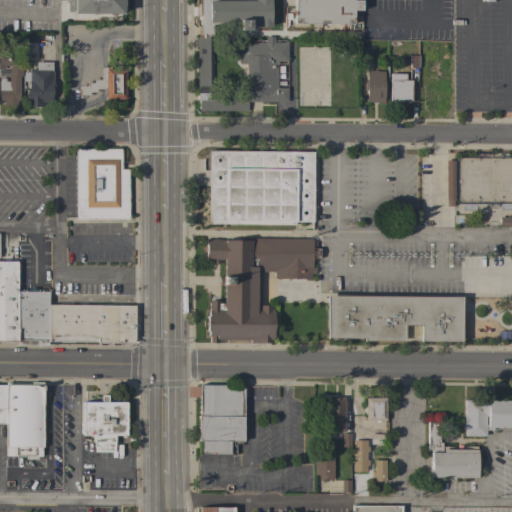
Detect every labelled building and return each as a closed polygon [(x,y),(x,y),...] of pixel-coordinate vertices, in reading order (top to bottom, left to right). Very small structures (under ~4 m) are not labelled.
[(72,13),(72,12),(66,12),(66,0),(122,0),(122,14),(72,13)] [(269,0),(269,27),(248,27),(248,30),(237,30),(237,25),(213,24),(213,36),(208,36),(208,98),(246,99),(246,95),(245,95),(245,64),(238,64),(238,42),(264,42),(264,36),(273,36),(273,42),(287,42),(286,61),(276,61),(276,88),(287,88),(287,102),(247,102),(247,111),(198,110),(198,100),(196,100),(196,47),(195,47),(195,37),(201,37),(201,0),(269,0)] [(320,24),(320,27),(310,27),(311,24),(293,23),(293,0),(361,0),(361,10),(352,10),(352,24),(320,24)] [(22,37),(36,37),(36,38),(37,38),(37,55),(33,55),(33,58),(28,58),(28,55),(22,55),(22,37)] [(356,55),(369,54),(370,69),(356,69),(356,55)] [(409,55),(418,55),(417,67),(417,70),(410,70),(410,67),(409,67),(409,55)] [(18,101),(16,101),(16,105),(2,105),(2,100),(0,100),(0,78),(4,78),(4,81),(8,81),(8,67),(9,67),(9,66),(3,66),(3,69),(0,69),(0,56),(10,56),(10,64),(21,64),(21,76),(19,76),(18,101)] [(29,69),(35,69),(35,62),(51,62),(51,71),(52,71),(52,90),(51,90),(51,102),(42,102),(42,105),(27,105),(27,101),(26,101),(26,88),(29,88),(29,79),(29,69)] [(125,99),(105,99),(105,89),(95,89),(95,92),(88,92),(88,95),(79,95),(79,86),(85,86),(85,82),(92,82),(92,79),(100,79),(100,67),(110,67),(110,69),(125,69),(125,99)] [(383,102),(365,102),(365,90),(364,90),(364,79),(366,79),(366,70),(375,70),(375,71),(383,71),(383,102)] [(404,74),(404,81),(410,81),(410,101),(389,101),(389,74),(404,74)] [(75,149),(120,148),(120,169),(127,169),(128,219),(75,219),(75,149)] [(207,172),(207,152),(208,152),(208,151),(312,152),(312,222),(312,226),(207,225),(207,221),(207,172)] [(445,160),(453,160),(453,206),(446,206),(446,198),(445,198),(445,160)] [(511,226),(499,226),(499,217),(511,217),(511,226)] [(311,239),(311,242),(315,242),(315,249),(318,249),(318,259),(311,259),(311,267),(314,267),(314,273),(311,273),(311,281),(304,280),(304,279),(274,279),(274,272),(260,272),(260,305),(271,306),(271,308),(272,308),(272,340),(269,340),(269,343),(249,343),(249,340),(215,339),(215,336),(213,336),(213,343),(209,343),(209,336),(207,336),(207,332),(206,332),(206,316),(208,316),(208,311),(209,311),(209,301),(219,301),(219,303),(223,303),(223,286),(222,286),(222,285),(218,285),(218,277),(222,277),(222,276),(223,276),(223,260),(219,260),(219,264),(211,264),(211,260),(205,260),(205,252),(204,252),(204,246),(205,246),(205,240),(211,240),(211,239),(219,239),(219,240),(239,240),(239,238),(311,239)] [(0,341),(0,261),(16,261),(16,292),(17,292),(18,341),(0,341)] [(47,342),(47,345),(18,345),(18,341),(17,292),(21,292),(21,289),(28,289),(28,288),(36,288),(36,289),(46,289),(46,291),(48,291),(48,305),(48,342),(47,342)] [(460,297),(460,342),(419,341),(420,325),(403,325),(403,341),(362,341),(362,338),(325,338),(325,296),(460,297)] [(48,305),(134,305),(134,342),(59,342),(59,344),(48,344),(48,342),(48,305)] [(6,383),(43,383),(42,447),(41,447),(40,456),(23,456),(23,466),(5,466),(5,423),(6,385),(6,383)] [(242,442),(230,442),(230,454),(199,454),(199,441),(197,441),(197,416),(198,416),(198,385),(224,385),(224,388),(243,388),(242,442)] [(82,402),(100,402),(100,395),(107,395),(107,402),(125,402),(125,435),(113,435),(114,452),(93,452),(93,435),(82,435),(82,402)] [(511,428),(492,428),(492,430),(485,430),(485,436),(463,436),(463,428),(462,428),(462,425),(463,425),(464,400),(486,400),(486,396),(493,396),(493,401),(511,401),(511,428)] [(326,399),(327,399),(327,397),(343,397),(343,400),(344,400),(344,431),(341,431),(341,433),(325,433),(326,399)] [(385,420),(365,420),(365,414),(364,414),(364,406),(365,406),(365,398),(385,398),(385,420)] [(430,477),(430,450),(426,450),(426,446),(427,446),(427,421),(441,422),(441,428),(439,428),(438,442),(441,442),(441,452),(442,452),(443,449),(476,450),(476,478),(430,477)] [(366,440),(366,460),(368,460),(368,466),(366,466),(366,472),(351,471),(352,440),(366,440)] [(332,479),(318,479),(318,475),(314,475),(314,455),(322,455),(322,451),(333,451),(332,479)] [(373,478),(371,478),(371,472),(373,472),(373,460),(385,460),(385,478),(385,481),(373,481),(373,478)]
